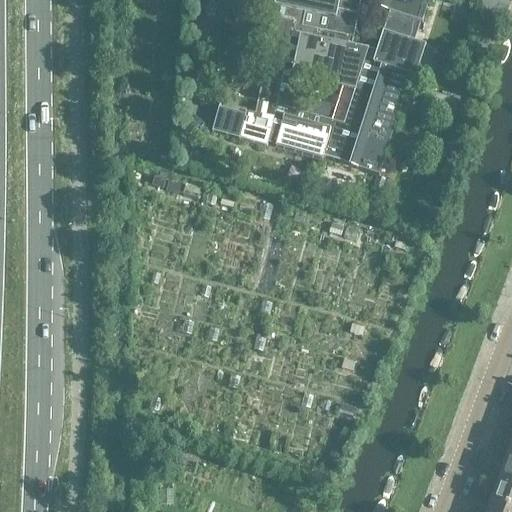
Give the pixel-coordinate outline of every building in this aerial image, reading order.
[(234,0),(208,0),(205,20),(216,23),(219,10),(263,19),(266,6),(234,0)] [(273,21),(256,115),(246,114),(246,116),(219,109),(212,133),(239,141),(267,148),(268,144),(276,146),(275,148),(322,161),(323,158),(349,166),(349,167),(379,176),(411,77),(416,78),(426,47),(412,42),(418,22),(422,23),(429,0),(380,0),(378,9),(389,13),(383,33),(377,52),(369,50),(351,47),(351,46),(358,16),(361,0),(275,0),(275,5),(266,4),(266,6),(263,19),(263,20),(265,20),(273,21)] [(195,167),(193,175),(205,177),(207,169),(195,167)] [(165,182),(154,178),(151,188),(163,191),(165,182)] [(180,186),(168,183),(166,192),(178,195),(180,186)] [(343,228),(331,225),(328,234),(340,238),(343,228)] [(511,458),(508,457),(500,479),(511,482),(511,458)] [(511,482),(500,479),(492,502),(511,509),(511,482)] [(511,511),(511,509),(492,502),(488,511),(511,511)]
